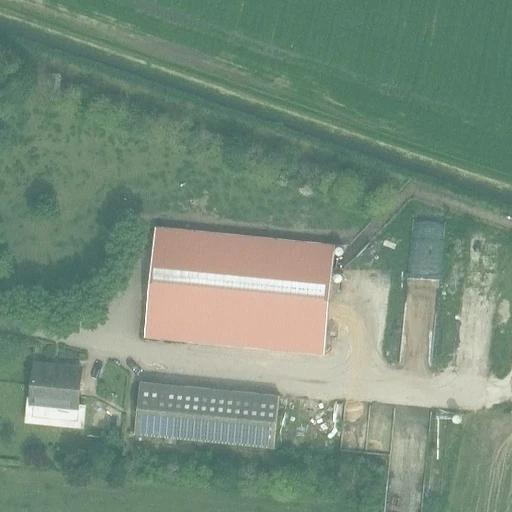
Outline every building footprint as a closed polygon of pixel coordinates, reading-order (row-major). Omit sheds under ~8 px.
[(146,334),(325,352),(335,247),(157,230),(146,334)] [(36,363),(33,397),(57,400),(56,407),(55,420),(80,423),(82,409),(78,409),(83,367),(36,363)] [(136,433),(275,447),(281,395),(142,382),(136,433)] [(372,418),(372,434),(394,434),(394,418),(372,418)] [(390,511),(423,511),(427,428),(394,427),(390,511)]
